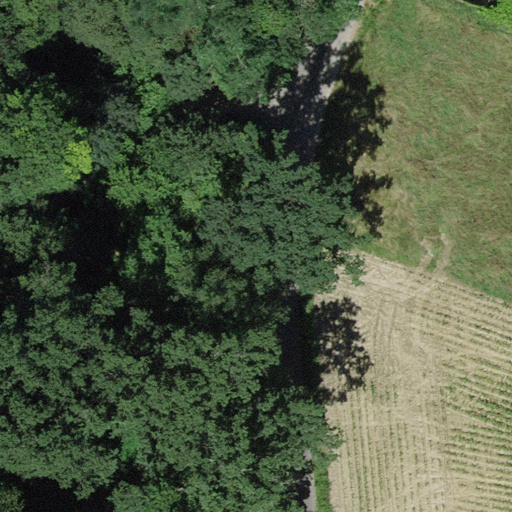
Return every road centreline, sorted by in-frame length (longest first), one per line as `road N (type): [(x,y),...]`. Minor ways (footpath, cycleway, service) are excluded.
road 1 (track): [(315,73),(291,220),(289,380),(304,511)]
road 2 (track): [(0,214),(141,128),(315,73)]
